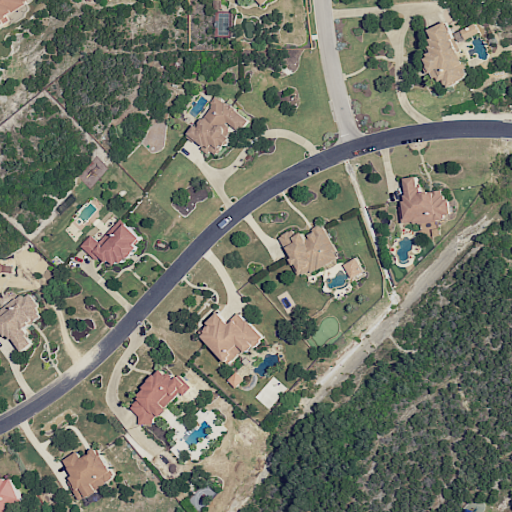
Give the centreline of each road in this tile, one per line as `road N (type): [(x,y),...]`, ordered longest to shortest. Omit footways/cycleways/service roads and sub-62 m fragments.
road 1 (residential): [(511,131),(412,133),(352,146),(263,190),(78,372),(0,424)]
road 2 (residential): [(318,0),(352,146)]
